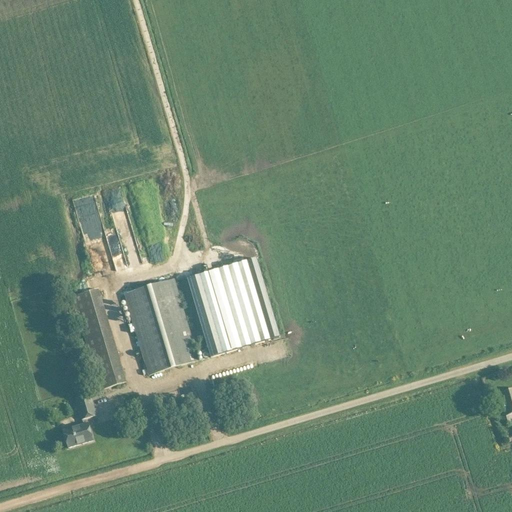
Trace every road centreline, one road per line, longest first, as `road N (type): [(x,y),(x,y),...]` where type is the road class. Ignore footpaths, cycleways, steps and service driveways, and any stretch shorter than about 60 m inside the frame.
road 1 (unclassified): [(133,468),(511,357)]
road 2 (track): [(0,509),(133,468)]
